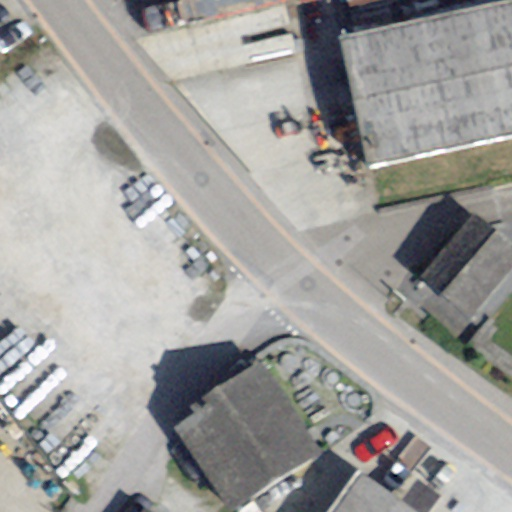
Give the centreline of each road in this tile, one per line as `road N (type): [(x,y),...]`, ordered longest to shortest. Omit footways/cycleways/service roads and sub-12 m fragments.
road 1 (tertiary): [(64,0),(287,272),(511,458)]
road 2 (track): [(107,511),(220,319),(287,272)]
